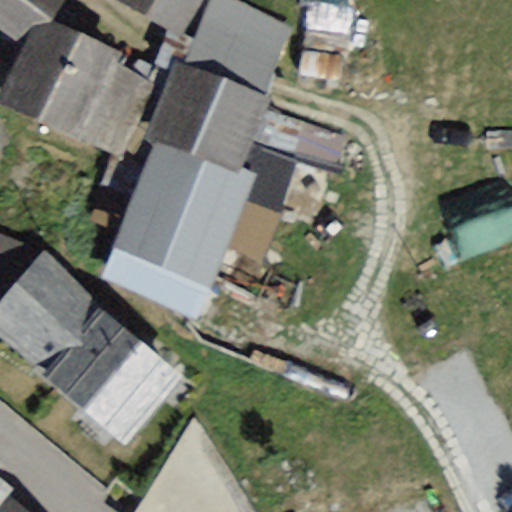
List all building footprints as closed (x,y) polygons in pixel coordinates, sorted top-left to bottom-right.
[(40,0),(0,0),(0,44),(3,47),(40,0)] [(101,0),(98,6),(153,44),(180,0),(101,0)] [(286,4),(278,0),(218,0),(211,12),(202,7),(169,66),(246,103),(286,4)] [(0,118),(46,144),(91,64),(25,28),(0,72),(0,118)] [(237,108),(157,76),(130,143),(210,175),(237,108)] [(219,191),(132,156),(92,257),(179,292),(219,191)] [(78,309),(26,260),(0,287),(0,357),(17,374),(78,309)] [(152,382),(80,317),(19,384),(91,449),(152,382)] [(140,511),(172,511),(190,481),(165,468),(140,511)] [(272,511),(251,471),(216,488),(227,511),(272,511)]
